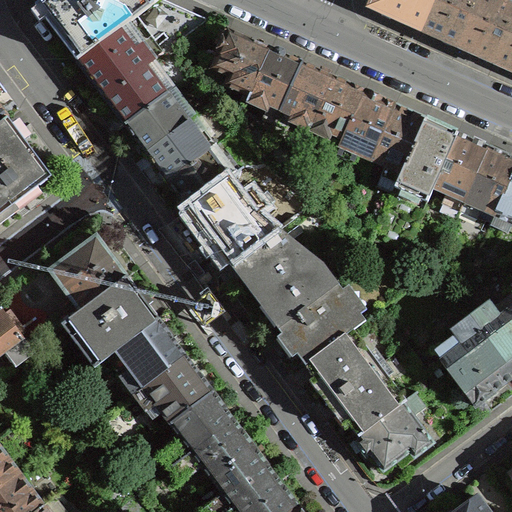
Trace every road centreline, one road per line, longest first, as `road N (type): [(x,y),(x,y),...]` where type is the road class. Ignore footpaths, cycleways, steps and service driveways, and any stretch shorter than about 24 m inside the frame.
road 1 (residential): [(362,511),(115,184)]
road 2 (residential): [(511,113),(313,25)]
road 3 (residential): [(0,24),(115,184)]
road 4 (residential): [(511,419),(382,511)]
road 5 (residential): [(115,184),(0,270)]
